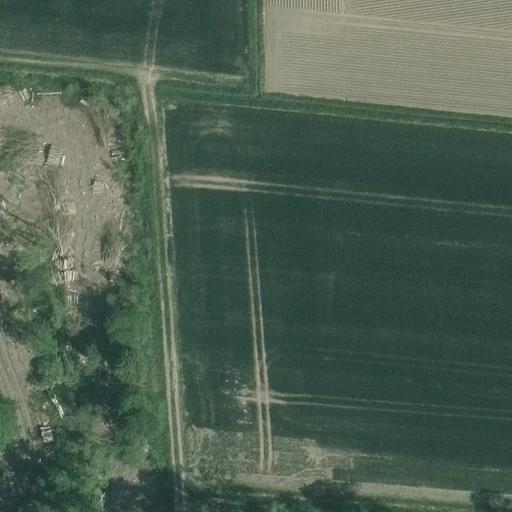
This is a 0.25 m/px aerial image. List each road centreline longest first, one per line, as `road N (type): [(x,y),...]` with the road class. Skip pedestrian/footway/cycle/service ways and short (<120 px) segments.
road 1 (track): [(142,79),(180,511)]
road 2 (track): [(360,511),(179,498)]
